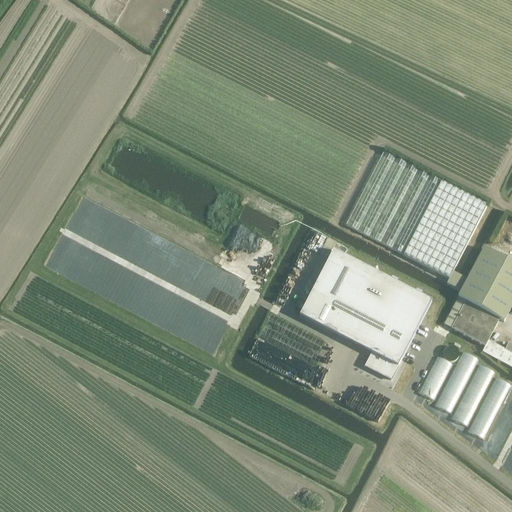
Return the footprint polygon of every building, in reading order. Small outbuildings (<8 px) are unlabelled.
[(346,226),(448,279),(485,206),(384,153),(346,226)] [(446,284),(459,291),(461,292),(461,293),(506,317),(511,309),(511,264),(483,249),(467,280),(452,273),(446,284)] [(299,317),(372,354),(365,368),(390,381),(431,302),(333,251),(299,317)] [(511,345),(491,335),(499,321),(499,320),(504,322),(506,317),(461,293),(458,299),(444,325),(451,329),(484,347),(482,352),(511,368),(511,345)] [(451,413),(477,358),(462,351),(436,406),(451,413)] [(434,400),(452,363),(436,356),(419,393),(434,400)] [(468,426),(493,371),(478,364),(453,420),(468,426)] [(469,432),(484,439),(510,384),(494,377),(469,432)]
